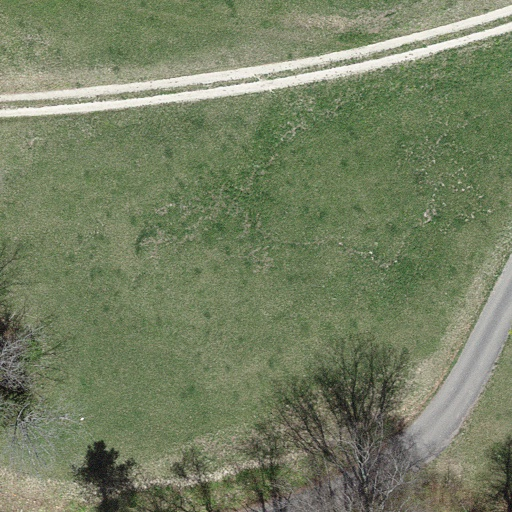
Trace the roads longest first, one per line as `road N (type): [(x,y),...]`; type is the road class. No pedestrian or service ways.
road 1 (track): [(511,21),(467,38),(217,87),(0,110)]
road 2 (residential): [(281,511),(348,488),(413,445),(453,399),(511,287)]
